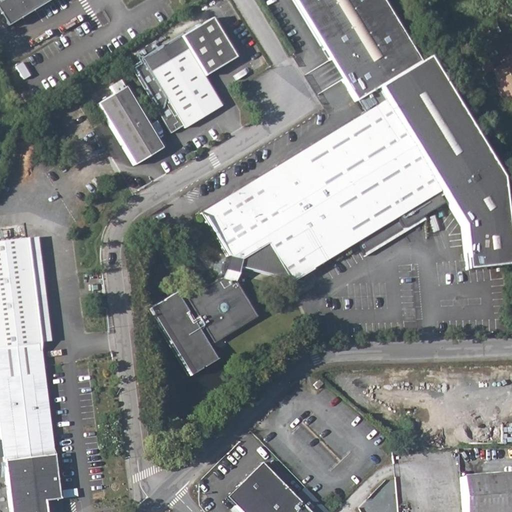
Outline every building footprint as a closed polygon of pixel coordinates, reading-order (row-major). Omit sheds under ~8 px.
[(0,0),(0,18),(5,27),(50,0),(0,0)] [(368,93),(369,94),(377,89),(418,62),(381,0),(380,0),(293,0),(326,54),(354,101),(368,93)] [(171,42),(130,67),(156,110),(170,133),(182,125),(184,127),(220,106),(203,77),(235,58),(212,18),(171,42)] [(224,259),(223,262),(237,268),(235,274),(290,291),(293,280),(351,244),(359,257),(398,233),(397,231),(442,205),(438,199),(441,196),(460,228),(466,271),(510,264),(497,178),(426,57),(377,89),(369,94),(376,106),(362,114),(352,120),(246,184),(198,213),(224,259)] [(483,67),(487,74),(498,68),(494,61),(483,67)] [(511,61),(498,69),(504,81),(505,80),(510,90),(511,88),(511,61)] [(107,98),(97,103),(107,120),(134,164),(161,148),(141,114),(124,87),(107,98)] [(94,98),(97,103),(107,98),(104,92),(94,98)] [(368,93),(354,101),(362,114),(376,106),(369,94),(368,93)] [(27,237),(0,240),(0,425),(10,511),(45,511),(44,499),(58,497),(43,367),(27,237)] [(237,268),(223,262),(220,264),(219,268),(221,271),(219,279),(183,300),(194,317),(185,323),(169,296),(145,311),(168,348),(167,349),(177,366),(184,362),(191,373),(209,362),(192,334),(200,328),(210,345),(227,334),(253,318),(233,282),(235,274),(237,268)] [(145,311),(144,312),(167,349),(168,348),(145,311)] [(184,362),(177,366),(184,377),(191,373),(184,362)] [(223,498),(236,511),(295,511),(300,508),(259,464),(223,498)] [(511,511),(511,473),(462,477),(464,511),(511,511)]
